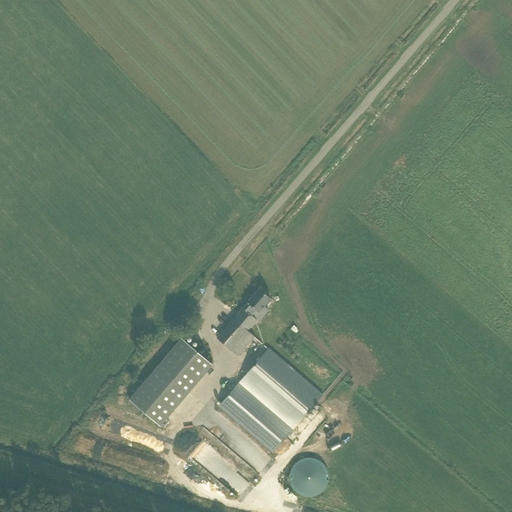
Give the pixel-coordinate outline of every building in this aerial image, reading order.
[(259,289),(217,338),(236,355),(253,335),(247,330),(256,320),(259,322),(270,310),(264,305),(270,299),(259,289)] [(212,365),(181,338),(129,399),(160,426),(212,365)] [(293,429),(322,395),(268,348),(239,383),(293,429)] [(272,454),(292,431),(238,383),(218,406),(272,454)] [(204,440),(188,455),(197,464),(212,450),(204,440)] [(303,459),(299,460),(296,463),(293,466),(291,469),(290,473),(289,477),(289,481),(291,485),(293,488),(295,491),(299,494),(302,495),(306,497),(310,497),(315,496),(318,494),(322,492),(325,489),(327,485),(328,481),(328,477),(328,473),(327,469),(325,465),(322,462),(319,460),(315,458),(311,458),(307,458),(303,459)]
